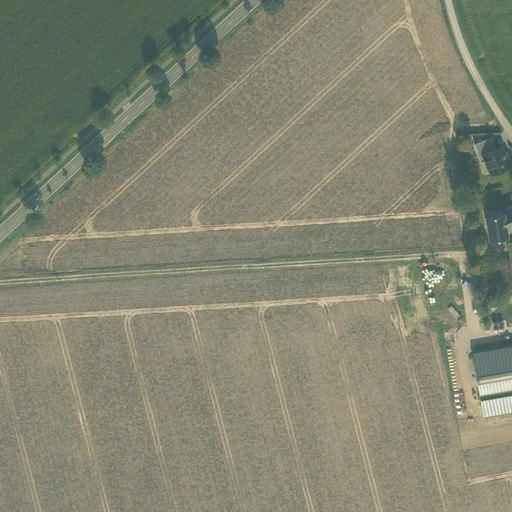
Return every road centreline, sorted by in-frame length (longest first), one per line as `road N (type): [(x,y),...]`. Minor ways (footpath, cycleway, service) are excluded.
road 1 (track): [(0,282),(474,253)]
road 2 (tertiary): [(254,0),(0,235)]
road 3 (unclassified): [(511,133),(475,77),(449,0)]
